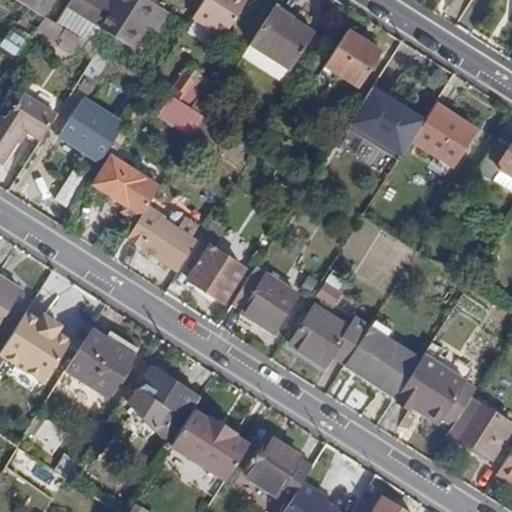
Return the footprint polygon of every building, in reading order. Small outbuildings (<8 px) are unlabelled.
[(20,0),(45,16),(55,0),(20,0)] [(158,30),(170,13),(149,0),(70,0),(67,6),(83,16),(87,10),(104,21),(101,27),(129,45),(144,21),(158,30)] [(204,0),(193,17),(225,37),(247,0),(204,0)] [(306,45),(300,41),(308,28),(274,6),(249,46),(289,71),(306,45)] [(101,27),(104,21),(87,10),(83,16),(101,27)] [(35,32),(55,44),(65,28),(57,23),(45,16),(35,32)] [(76,46),(83,50),(88,42),(65,28),(55,44),(71,53),(76,46)] [(323,65),(358,88),(381,52),(346,30),(323,65)] [(0,47),(15,56),(24,41),(10,31),(0,47)] [(85,71),(97,78),(104,68),(111,56),(99,49),(85,71)] [(145,93),(151,83),(111,56),(104,68),(145,93)] [(373,106),(407,128),(432,89),(397,67),(373,106)] [(168,93),(189,106),(200,87),(181,74),(168,93)] [(25,129),(41,139),(57,114),(24,93),(8,119),(0,114),(0,113),(0,165),(1,167),(25,129)] [(59,136),(100,162),(124,125),(82,99),(59,136)] [(410,142),(452,169),(477,129),(435,103),(410,142)] [(207,114),(221,123),(226,115),(212,106),(207,114)] [(260,145),(280,157),(288,145),(268,133),(260,145)] [(511,180),(511,143),(509,148),(496,139),(468,184),(480,192),(496,170),(511,180)] [(145,208),(159,187),(109,156),(91,185),(125,206),(122,211),(137,220),(145,208)] [(54,200),(66,208),(85,177),(73,170),(54,200)] [(281,184),(301,197),(310,183),(289,170),(281,184)] [(139,248),(176,271),(195,240),(145,208),(137,220),(129,233),(142,242),(139,248)] [(139,248),(142,242),(129,233),(124,240),(139,248)] [(222,303),(244,268),(200,240),(183,266),(190,270),(184,280),(222,303)] [(239,314),(272,335),(298,294),(256,267),(239,294),(249,299),(239,314)] [(0,324),(21,291),(5,281),(3,285),(0,283),(0,324)] [(319,294),(335,304),(342,291),(326,282),(319,294)] [(333,354),(346,361),(367,329),(354,320),(350,327),(314,305),(288,345),(324,368),(333,354)] [(27,312),(0,354),(0,355),(44,383),(71,340),(57,332),(58,329),(42,319),(40,321),(27,312)] [(44,314),(42,319),(58,329),(61,325),(44,314)] [(396,398),(421,359),(368,327),(367,329),(346,361),(344,364),(396,398)] [(65,374),(107,399),(136,355),(93,329),(65,374)] [(107,338),(136,355),(140,349),(111,331),(107,338)] [(416,404),(442,420),(454,427),(471,399),(478,389),(424,355),(421,359),(396,398),(414,409),(416,404)] [(171,446),(194,410),(201,399),(153,368),(144,383),(147,385),(136,393),(130,404),(165,436),(162,441),(171,446)] [(450,433),(492,460),(511,427),(511,424),(471,399),(454,427),(450,433)] [(439,425),(442,420),(416,404),(414,409),(439,425)] [(171,446),(226,481),(249,444),(235,436),(236,433),(227,428),(225,431),(216,425),(218,422),(209,416),(207,418),(194,410),(171,446)] [(225,431),(227,428),(218,422),(216,425),(225,431)] [(245,473),(291,502),(316,463),(279,440),(275,448),(264,441),(245,473)] [(511,449),(496,474),(511,484),(511,449)] [(55,472),(72,482),(81,466),(64,456),(55,472)] [(302,508),(308,511),(339,511),(353,492),(323,473),(302,508)] [(402,511),(373,494),(361,511),(402,511)]
